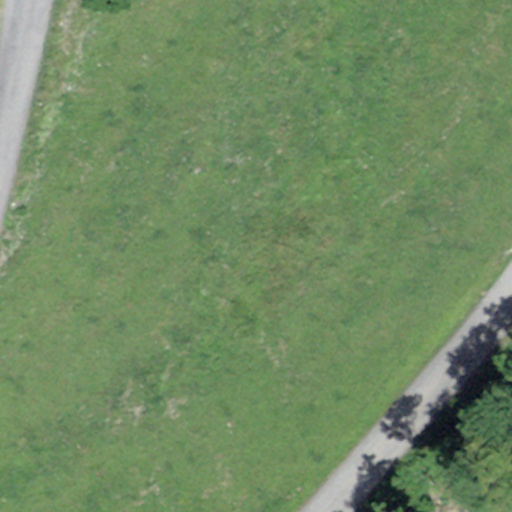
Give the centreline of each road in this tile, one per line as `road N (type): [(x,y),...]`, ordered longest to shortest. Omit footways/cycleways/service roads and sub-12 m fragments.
road 1 (unclassified): [(511,298),(338,511)]
road 2 (unclassified): [(0,121),(19,0)]
